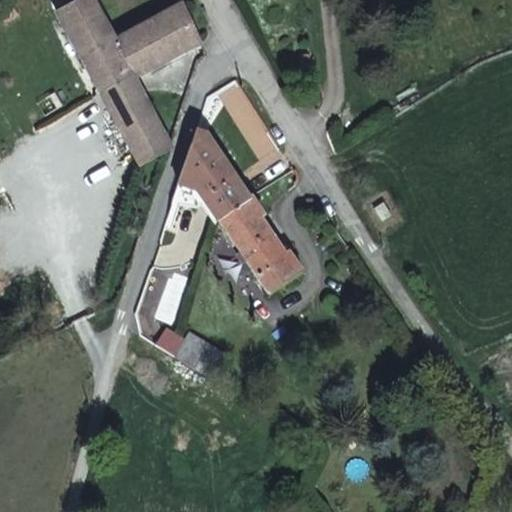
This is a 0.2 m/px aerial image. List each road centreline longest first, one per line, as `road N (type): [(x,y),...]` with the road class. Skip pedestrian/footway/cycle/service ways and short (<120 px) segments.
road 1 (unclassified): [(65,511),(150,209),(228,33)]
road 2 (unclassified): [(228,33),(511,428)]
